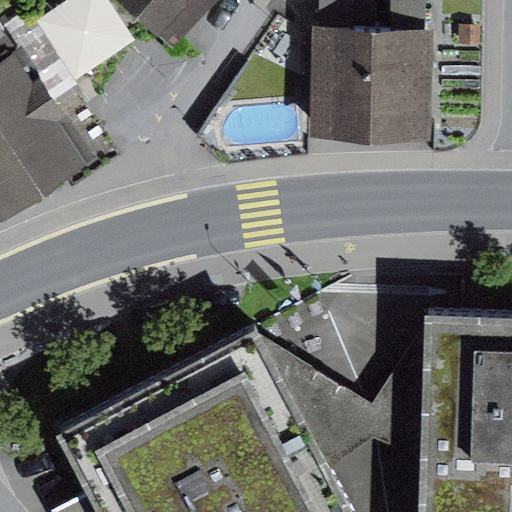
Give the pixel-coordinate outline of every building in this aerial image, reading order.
[(217,0),(110,0),(171,53),(217,0)] [(319,0),(319,30),(315,30),(312,147),(433,149),(435,34),(424,34),(425,0),(403,0),(390,0),(390,32),(354,31),(354,0),(319,0)] [(479,29),(461,27),(459,45),(477,47),(479,29)] [(0,74),(19,62),(0,33),(0,74)] [(19,62),(0,74),(0,225),(90,163),(19,62)] [(511,511),(511,300),(429,297),(428,318),(423,451),(420,511),(511,511)] [(258,312),(58,414),(94,483),(52,502),(57,511),(362,511),(337,463),(268,331),(258,312)] [(372,397),(268,331),(337,463),(375,431),(423,451),(428,318),(372,397)]
